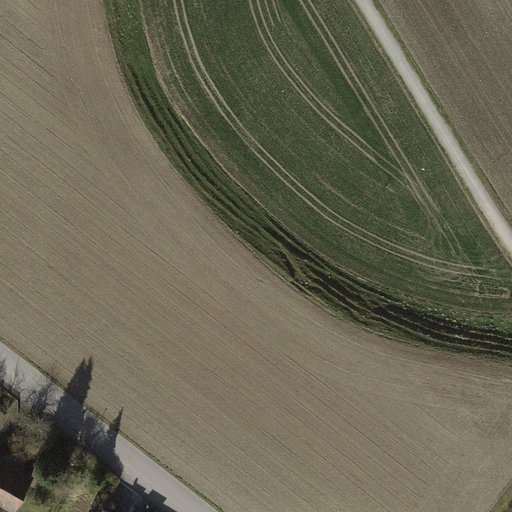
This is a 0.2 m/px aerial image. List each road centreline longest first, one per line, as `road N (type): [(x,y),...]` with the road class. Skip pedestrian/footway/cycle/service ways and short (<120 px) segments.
road 1 (track): [(511,234),(368,0)]
road 2 (residential): [(0,360),(194,511)]
